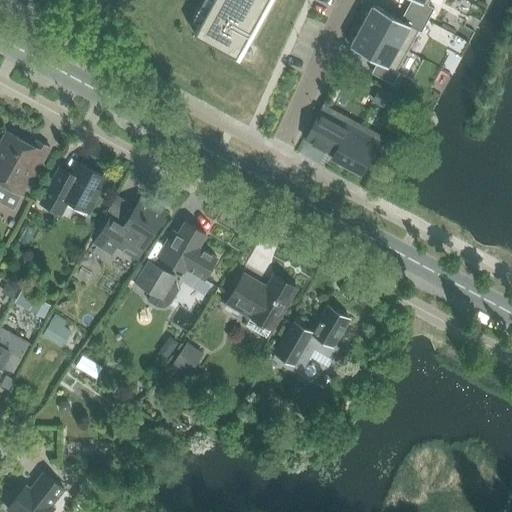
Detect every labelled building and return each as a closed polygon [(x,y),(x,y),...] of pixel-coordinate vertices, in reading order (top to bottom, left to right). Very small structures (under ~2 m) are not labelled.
[(212,0),(194,33),(236,57),(266,0),(212,0)] [(411,0),(407,8),(428,20),(434,8),(427,4),(429,0),(411,0)] [(373,4),(362,25),(408,51),(419,31),(421,32),(428,20),(407,8),(401,19),(373,4)] [(362,25),(350,46),(378,61),(372,73),(393,84),(399,72),(397,71),(408,51),(362,25)] [(362,93),(368,81),(352,72),(346,84),(362,93)] [(385,90),(379,102),(390,108),(396,96),(385,90)] [(320,111),(306,139),(334,154),(332,158),(362,174),(379,141),(320,111)] [(33,184),(51,150),(37,143),(34,148),(7,133),(0,145),(0,203),(13,210),(20,196),(23,198),(31,183),(33,184)] [(380,152),(372,166),(379,169),(387,155),(380,152)] [(109,181),(77,164),(67,184),(55,177),(41,205),(61,215),(68,202),(91,215),(109,181)] [(110,216),(93,243),(111,255),(117,246),(137,259),(167,212),(141,194),(132,207),(122,224),(110,216)] [(200,247),(207,235),(208,233),(185,221),(163,261),(184,272),(186,270),(205,280),(217,257),(200,247)] [(149,262),(137,284),(152,292),(163,299),(174,279),(175,276),(149,262)] [(242,276),(226,303),(228,305),(226,309),(237,315),(239,311),(275,332),(300,290),(274,275),(273,276),(267,287),(265,290),(242,276)] [(8,281),(4,288),(6,294),(13,298),(19,287),(8,281)] [(37,297),(31,308),(44,315),(50,304),(37,297)] [(281,333),(270,352),(297,368),(308,350),(314,353),(316,350),(332,359),(339,347),(335,345),(350,319),(327,306),(311,333),(290,320),(282,334),(281,333)] [(55,314),(43,334),(62,346),(71,330),(61,324),(63,319),(55,314)] [(0,330),(0,374),(4,368),(14,374),(29,346),(0,330)] [(188,343),(171,366),(185,376),(201,353),(188,343)] [(163,346),(159,353),(167,358),(172,350),(166,346),(163,346)] [(6,376),(1,386),(9,390),(14,380),(6,376)] [(162,376),(156,383),(162,387),(167,380),(162,376)] [(60,401),(57,405),(58,410),(61,412),(66,412),(69,409),(68,404),(65,401),(60,401)] [(27,489),(9,511),(54,511),(56,510),(53,508),(66,492),(45,476),(31,492),(27,489)]
